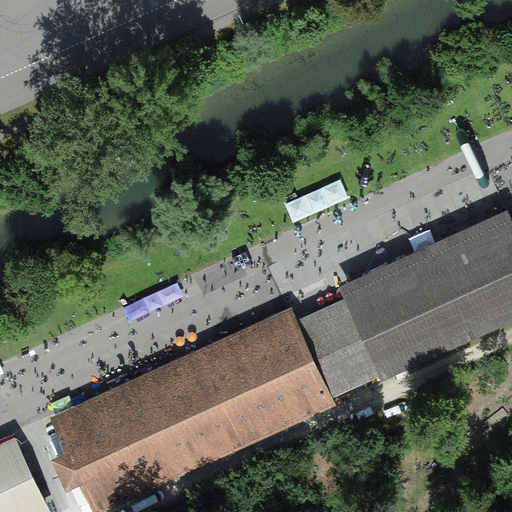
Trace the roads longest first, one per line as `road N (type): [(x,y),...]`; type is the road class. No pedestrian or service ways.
road 1 (track): [(511,145),(0,391)]
road 2 (residential): [(213,0),(0,96)]
